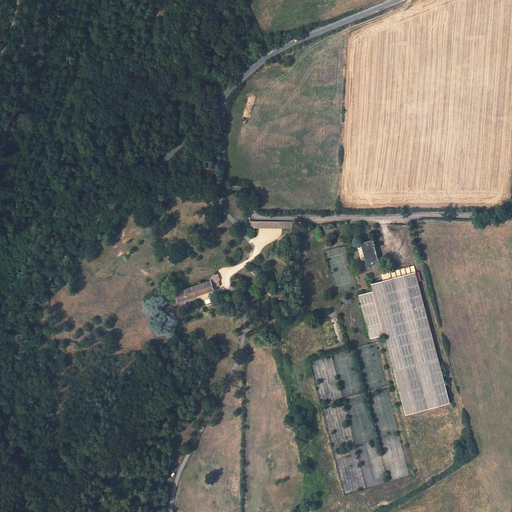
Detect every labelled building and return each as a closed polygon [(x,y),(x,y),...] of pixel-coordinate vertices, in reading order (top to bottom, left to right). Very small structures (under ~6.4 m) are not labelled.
[(253,221),(253,228),(296,227),(295,220),(253,221)] [(379,264),(373,240),(360,243),(367,267),(379,264)] [(438,359),(416,273),(371,284),(373,292),(385,335),(392,362),(407,417),(449,405),(438,359)] [(175,293),(178,302),(217,288),(215,284),(212,284),(211,280),(183,290),(182,288),(180,289),(180,291),(175,293)] [(359,295),(370,339),(385,335),(373,292),(359,295)]
